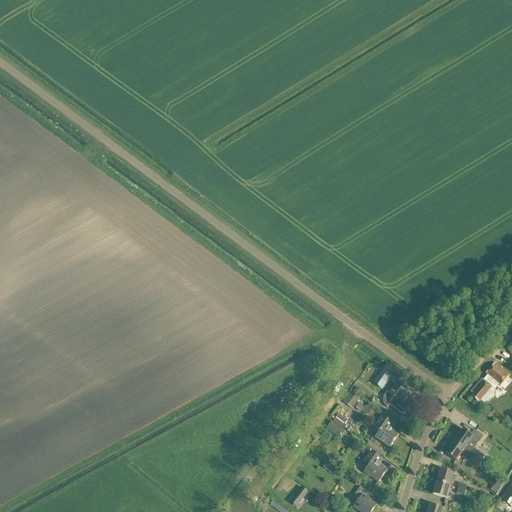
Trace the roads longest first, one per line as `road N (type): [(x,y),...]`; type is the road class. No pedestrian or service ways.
road 1 (unclassified): [(446,396),(0,61)]
road 2 (unclassified): [(446,396),(400,511)]
